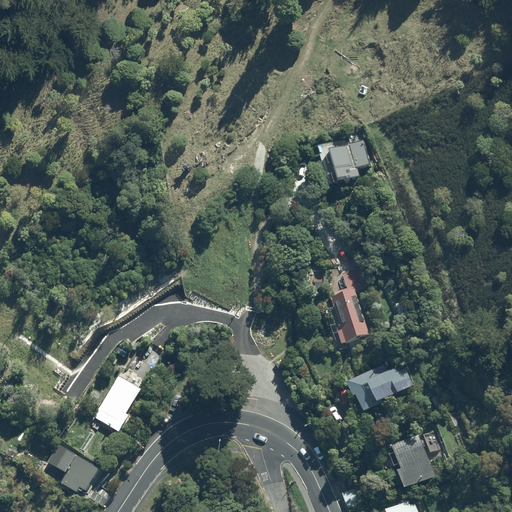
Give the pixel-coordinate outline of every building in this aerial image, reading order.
[(364,145),(331,158),(340,189),(360,181),(358,173),(370,169),(364,145)] [(336,300),(331,302),(334,310),(337,309),(343,330),(337,332),(342,348),(371,339),(357,294),(365,291),(359,271),(343,276),(348,292),(335,296),(336,300)] [(356,402),(365,417),(412,389),(417,398),(430,391),(428,386),(425,387),(420,377),(411,382),(406,372),(399,376),(397,372),(389,377),(385,367),(347,388),(355,403),(356,402)] [(149,393),(120,376),(94,419),(123,437),(149,393)] [(421,441),(393,454),(403,478),(399,480),(406,496),(437,480),(421,441)] [(80,463),(59,448),(47,466),(68,480),(80,463)] [(31,475),(17,466),(10,478),(23,486),(31,475)] [(70,511),(71,511),(39,488),(26,507),(33,511),(70,511)]
